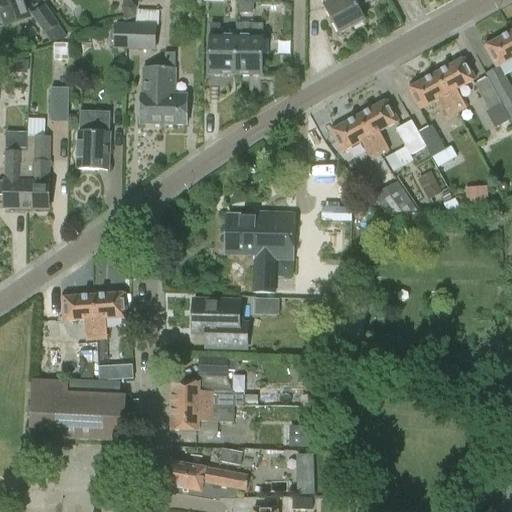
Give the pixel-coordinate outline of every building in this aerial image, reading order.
[(0,0),(0,15),(4,26),(27,18),(20,0),(0,0)] [(363,22),(356,9),(371,0),(321,0),(324,6),(339,35),(363,22)] [(44,35),(58,26),(44,6),(31,16),(44,35)] [(115,24),(114,50),(127,50),(155,51),(156,27),(158,27),(159,12),(137,11),(136,25),(115,24)] [(235,37),(220,37),(220,24),(211,24),(210,37),(209,37),(208,75),(235,75),(235,37)] [(235,37),(235,75),(261,76),(262,25),(250,25),(237,25),(237,37),(235,37)] [(511,89),(500,67),(511,60),(511,33),(485,48),(497,69),(486,75),(488,79),(501,104),(511,123),(511,89)] [(165,69),(164,69),(163,126),(186,126),(186,96),(176,96),(176,70),(175,70),(175,54),(165,54),(165,69)] [(463,60),(435,75),(457,115),(467,109),(457,90),(474,80),(463,60)] [(142,69),(142,96),(140,96),(140,126),(163,126),(164,69),(142,69)] [(419,111),(438,101),(448,119),(457,115),(435,75),(407,91),(419,111)] [(489,110),(501,104),(488,79),(475,86),(489,110)] [(51,89),(51,123),(68,123),(69,90),(51,89)] [(389,151),(379,133),(397,123),(386,102),(358,118),(379,157),(389,151)] [(108,171),(110,134),(110,114),(96,113),(96,122),(80,121),(80,133),(77,133),(76,170),(108,171)] [(371,161),(379,157),(358,118),(330,133),(341,154),(361,143),(371,161)] [(410,156),(426,147),(419,134),(412,122),(396,130),(410,156)] [(419,134),(426,147),(438,169),(457,158),(452,147),(446,150),(433,126),(419,134)] [(28,137),(27,154),(26,210),(47,210),(49,138),(28,137)] [(5,153),(4,182),(0,182),(0,196),(4,196),(4,210),(26,210),(27,154),(5,153)] [(417,179),(430,200),(444,192),(432,171),(417,179)] [(487,187),(466,189),(467,213),(489,211),(487,187)] [(385,190),(375,195),(379,203),(381,202),(387,214),(392,211),(395,216),(409,212),(405,204),(407,203),(400,192),(389,197),(385,190)] [(322,222),(352,223),(352,208),(322,208),(322,222)] [(275,261),(293,261),(294,215),(255,213),(255,217),(226,216),(225,256),(253,257),(252,293),(274,294),(275,261)] [(107,341),(106,320),(126,318),(125,295),(93,298),(96,342),(107,341)] [(86,342),(96,342),(93,298),(61,300),(63,323),(85,321),(86,342)] [(256,314),(278,314),(278,300),(256,300),(256,314)] [(236,316),(232,316),(232,303),(193,302),(192,334),(215,334),(214,348),(246,349),(246,328),(238,328),(239,319),(236,316)] [(171,385),(171,408),(234,409),(234,406),(257,406),(257,394),(234,394),(227,380),(228,380),(228,373),(233,373),(233,362),(228,362),(228,358),(199,357),(198,378),(199,378),(199,385),(194,385),(194,384),(176,384),(176,385),(171,385)] [(115,367),(98,368),(98,382),(116,381),(115,367)] [(64,444),(64,439),(122,442),(124,397),(66,394),(67,383),(33,381),(30,442),(64,444)] [(194,431),(198,431),(198,436),(218,436),(219,423),(233,423),(234,409),(171,408),(171,431),(175,431),(175,432),(194,432),(194,431)] [(222,450),(220,463),(240,467),(243,454),(222,450)] [(201,494),(202,484),(246,492),(246,491),(266,494),(269,483),(249,480),(249,477),(205,469),(205,470),(170,463),(166,487),(201,494)] [(292,499),(291,511),(313,511),(314,499),(292,499)]
